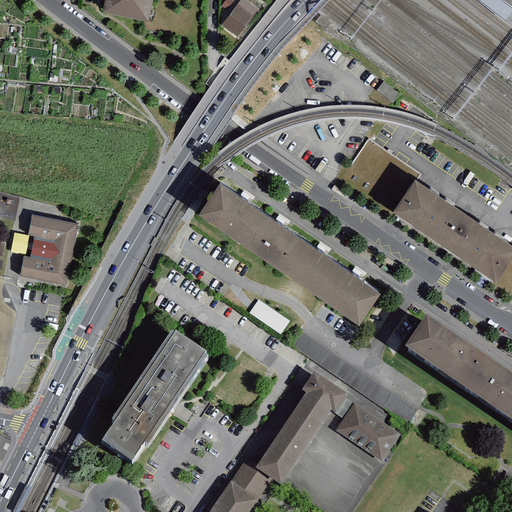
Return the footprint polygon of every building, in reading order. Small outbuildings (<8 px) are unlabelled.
[(109,0),(108,8),(147,16),(150,0),(109,0)] [(235,0),(227,0),(220,10),(229,16),(238,2),(235,0)] [(510,14),(511,11),(511,7),(501,0),(479,0),(505,20),(510,14)] [(253,15),(238,4),(223,24),(238,35),(253,15)] [(511,245),(409,176),(387,209),(418,230),(474,267),(493,280),(511,252),(511,245)] [(220,178),(199,209),(360,319),(381,288),(355,269),(317,244),(279,217),(244,194),(220,178)] [(33,214),(21,275),(67,285),(79,223),(33,214)] [(283,334),(291,319),(258,301),(250,316),(283,334)] [(419,319),(397,352),(511,428),(511,381),(486,364),(445,337),(419,319)] [(407,426),(418,411),(301,330),(291,345),(407,426)] [(176,336),(102,446),(133,468),(169,414),(175,406),(208,358),(176,336)] [(250,457),(214,511),(255,511),(278,479),(281,482),(327,412),(332,414),(344,397),(308,373),(297,390),(301,394),(281,424),(288,429),(263,466),(250,457)] [(398,435),(352,404),(335,431),(380,462),(398,435)] [(0,431),(0,465),(6,454),(12,441),(11,437),(9,433),(0,431)] [(511,474),(507,471),(498,485),(511,494),(511,474)]
